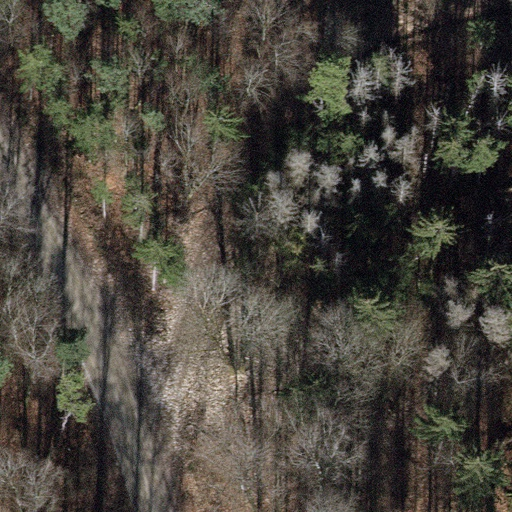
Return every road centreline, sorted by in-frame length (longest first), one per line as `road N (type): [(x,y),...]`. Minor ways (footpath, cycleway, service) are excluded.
road 1 (track): [(511,26),(380,56),(296,125),(247,188),(138,408)]
road 2 (track): [(138,408),(0,138)]
